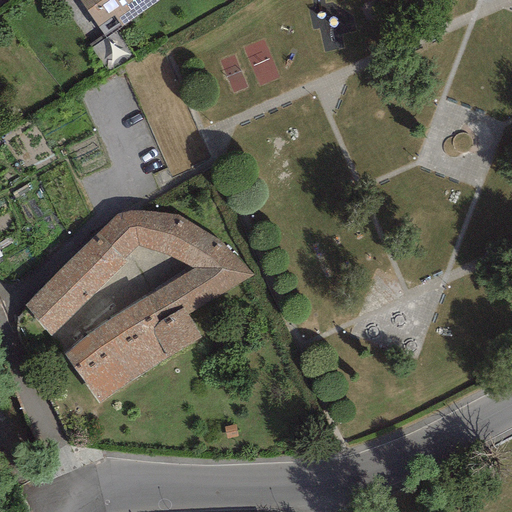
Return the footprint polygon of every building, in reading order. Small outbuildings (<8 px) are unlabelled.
[(111,32),(157,0),(69,0),(79,13),(72,18),(85,36),(96,28),(103,38),(111,32)] [(92,46),(106,66),(125,53),(111,32),(103,38),(92,46)] [(190,216),(173,209),(159,206),(144,205),(131,208),(114,216),(139,248),(150,247),(163,251),(173,256),(180,263),(188,272),(232,246),(202,224),(190,216)] [(114,216),(92,233),(121,262),(139,248),(114,216)] [(92,233),(19,305),(48,334),(121,262),(92,233)] [(145,297),(163,327),(249,270),(232,246),(188,272),(145,297)] [(102,322),(61,356),(93,402),(163,359),(148,336),(163,327),(145,297),(102,322)] [(148,336),(163,359),(201,337),(187,313),(163,327),(148,336)]
